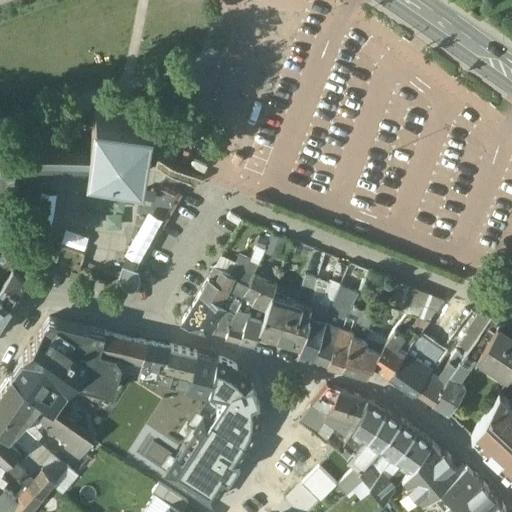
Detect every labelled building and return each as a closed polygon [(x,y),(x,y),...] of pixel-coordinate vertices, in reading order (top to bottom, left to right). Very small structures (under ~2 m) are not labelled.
[(148,114),(95,106),(89,150),(88,157),(140,165),(140,162),(141,159),(148,114)] [(18,145),(15,140),(13,138),(11,137),(8,136),(3,136),(0,136),(0,160),(5,162),(10,162),(12,162),(15,159),(17,157),(18,155),(19,150),(18,145)] [(12,162),(10,162),(13,238),(37,246),(54,252),(55,249),(24,237),(21,162),(89,163),(88,157),(89,150),(19,150),(18,155),(17,157),(15,159),(12,162)] [(161,157),(155,162),(141,159),(140,162),(158,166),(191,183),(195,185),(197,180),(201,182),(203,178),(195,174),(161,157)] [(134,266),(139,268),(183,193),(158,180),(156,184),(176,194),(134,266)] [(55,249),(54,252),(49,264),(77,274),(82,260),(83,256),(85,248),(59,238),(55,249)] [(112,267),(83,256),(82,260),(119,273),(121,267),(113,264),(112,267)] [(243,259),(238,257),(234,268),(240,270),(252,276),(254,272),(258,263),(244,256),(243,259)] [(264,262),(260,260),(258,263),(254,272),(258,274),(264,262)] [(4,262),(0,267),(0,275),(8,266),(4,262)] [(121,267),(119,273),(119,277),(120,281),(123,284),(126,286),(130,287),(133,287),(136,285),(139,282),(141,278),(141,273),(139,268),(134,266),(122,262),(121,267)] [(215,266),(209,277),(215,280),(222,269),(215,266)] [(222,269),(215,280),(227,287),(231,278),(233,274),(222,269)] [(13,270),(0,288),(0,295),(10,304),(24,281),(13,270)] [(252,276),(240,270),(235,280),(248,285),(252,276)] [(258,274),(254,272),(248,285),(244,294),(254,299),(255,298),(267,305),(271,292),(275,282),(258,274)] [(318,276),(305,272),(298,295),(311,299),(316,283),(318,276)] [(215,280),(209,277),(200,292),(211,298),(220,303),(221,302),(223,296),(227,287),(215,280)] [(235,280),(231,278),(227,287),(223,296),(239,303),(242,297),(244,294),(248,285),(235,280)] [(445,297),(399,279),(390,294),(434,311),(445,297)] [(337,290),(316,283),(311,304),(310,306),(320,309),(328,312),(337,290)] [(328,312),(325,319),(339,324),(358,290),(341,284),(337,290),(328,312)] [(211,298),(200,292),(182,322),(198,327),(207,311),(202,309),(211,298)] [(262,317),(258,330),(300,344),(310,315),(308,314),(310,306),(311,304),(271,292),(267,305),(265,309),(262,317)] [(254,299),(244,294),(242,297),(252,303),(254,299)] [(0,319),(10,304),(0,295),(0,319)] [(211,298),(202,309),(207,311),(198,327),(210,330),(225,308),(226,306),(221,302),(220,303),(211,298)] [(267,305),(255,298),(254,299),(252,303),(265,309),(267,305)] [(472,308),(451,300),(448,308),(466,316),(472,308)] [(385,303),(372,327),(378,331),(393,306),(385,303)] [(226,334),(226,335),(240,338),(248,314),(249,310),(238,306),(234,313),(226,334)] [(234,313),(225,308),(210,330),(226,334),(234,313)] [(361,308),(356,321),(369,325),(374,312),(361,308)] [(328,312),(320,309),(317,317),(325,319),(328,312)] [(477,310),(471,322),(481,329),(491,315),(477,310)] [(428,319),(408,311),(403,318),(417,324),(412,329),(413,330),(417,333),(417,332),(418,333),(428,319)] [(262,317),(248,314),(240,338),(254,342),(258,330),(262,317)] [(300,344),(298,351),(313,356),(325,319),(317,317),(310,314),(310,315),(300,344)] [(470,345),(460,359),(465,363),(498,318),(491,315),(481,329),(470,345)] [(50,318),(12,372),(42,400),(41,400),(41,401),(54,410),(73,382),(113,392),(121,361),(115,353),(100,349),(105,331),(50,318)] [(325,319),(313,356),(327,361),(335,338),(334,338),(339,324),(325,319)] [(353,329),(348,343),(349,343),(341,365),(365,373),(372,361),(377,350),(363,342),(372,327),(356,321),(353,329)] [(335,338),(327,361),(341,365),(349,343),(348,343),(353,329),(339,324),(334,338),(335,338)] [(511,335),(498,326),(478,355),(508,376),(511,369),(511,335)] [(385,340),(378,350),(377,350),(372,361),(389,372),(403,351),(396,346),(405,335),(395,327),(385,340)] [(146,339),(106,330),(105,331),(100,349),(115,353),(136,359),(146,339)] [(405,335),(396,346),(403,351),(404,349),(413,338),(415,336),(411,333),(408,331),(405,335)] [(418,333),(417,332),(417,333),(415,336),(413,338),(416,340),(414,344),(416,345),(422,350),(428,341),(418,333)] [(413,338),(404,349),(412,354),(416,345),(414,344),(416,340),(413,338)] [(170,344),(146,339),(136,359),(163,366),(170,344)] [(463,340),(450,358),(456,363),(460,359),(470,345),(463,340)] [(440,343),(436,348),(441,352),(445,347),(440,343)] [(197,350),(170,344),(163,366),(191,374),(197,350)] [(433,346),(423,361),(429,367),(441,352),(436,348),(433,346)] [(403,351),(389,372),(404,382),(420,359),(412,354),(404,349),(403,351)] [(191,374),(185,387),(207,395),(220,399),(210,416),(203,410),(163,473),(211,502),(251,440),(258,426),(260,408),(257,390),(247,374),(232,361),(220,357),(197,350),(191,374)] [(429,367),(415,389),(432,400),(449,374),(449,373),(456,363),(450,358),(441,369),(439,373),(433,369),(429,367)] [(158,380),(163,366),(136,359),(130,372),(158,380)] [(420,359),(404,382),(415,389),(429,367),(423,361),(420,359)] [(456,363),(449,373),(449,374),(458,379),(468,365),(465,363),(460,359),(456,363)] [(185,387),(191,374),(163,366),(158,380),(185,387)] [(12,372),(0,389),(0,407),(19,424),(23,419),(28,414),(35,407),(41,401),(41,400),(42,400),(12,372)] [(449,374),(432,400),(443,408),(460,381),(458,379),(449,374)] [(460,381),(443,408),(448,411),(465,384),(460,381)] [(328,384),(309,406),(318,409),(329,396),(336,386),(328,384)] [(367,396),(340,388),(327,412),(345,418),(355,421),(367,397),(367,396)] [(511,402),(499,391),(472,434),(479,441),(481,440),(487,445),(483,450),(497,464),(499,461),(511,473),(511,474),(511,476),(511,477),(511,402)] [(385,407),(367,397),(355,421),(345,418),(339,430),(345,435),(342,438),(352,446),(351,447),(353,448),(354,447),(356,448),(356,447),(356,446),(364,436),(365,436),(385,407)] [(54,410),(41,401),(35,407),(45,421),(47,424),(68,440),(65,443),(81,455),(92,439),(54,410)] [(318,409),(309,406),(300,418),(317,432),(324,419),(327,412),(318,409)] [(19,424),(0,407),(0,426),(9,434),(19,424)] [(35,407),(28,414),(38,426),(45,421),(35,407)] [(385,407),(365,436),(364,436),(359,442),(371,454),(379,445),(379,444),(400,416),(385,407)] [(345,418),(327,412),(324,419),(339,430),(345,418)] [(379,444),(379,445),(394,455),(415,427),(400,416),(379,444)] [(28,424),(23,419),(19,424),(24,428),(28,424)] [(415,427),(394,455),(409,467),(431,439),(415,427)] [(18,447),(0,431),(0,456),(5,461),(12,454),(12,453),(18,447)] [(92,439),(81,455),(88,461),(101,445),(92,439)] [(409,467),(402,476),(422,500),(432,492),(458,470),(457,469),(458,469),(452,462),(454,460),(443,447),(441,450),(431,439),(409,467)] [(479,441),(476,444),(483,450),(487,445),(481,440),(479,441)] [(356,447),(356,448),(354,447),(353,448),(353,449),(347,457),(356,464),(360,467),(366,460),(371,454),(359,442),(356,446),(356,447)] [(12,454),(5,461),(19,474),(23,469),(25,466),(12,454)] [(377,474),(366,460),(360,467),(358,469),(364,476),(370,483),(377,474)] [(458,469),(457,469),(458,470),(432,492),(446,508),(481,478),(473,469),(466,461),(458,469)] [(511,474),(511,473),(499,461),(497,464),(496,466),(509,478),(511,476),(511,474)] [(356,464),(338,481),(346,491),(364,476),(358,469),(360,467),(356,464)] [(68,465),(56,478),(55,478),(54,479),(53,480),(62,490),(77,474),(68,465)] [(34,475),(28,482),(42,494),(53,480),(54,479),(42,466),(34,475)] [(304,481),(321,499),(337,484),(320,466),(304,481)] [(34,475),(23,469),(19,474),(28,482),(34,475)] [(377,474),(370,483),(383,500),(395,485),(381,469),(377,474)] [(481,478),(446,508),(449,511),(473,511),(495,494),(494,493),(481,478)] [(188,501),(159,481),(153,491),(170,503),(182,510),(188,501)] [(17,495),(4,510),(0,506),(0,511),(26,511),(42,494),(28,482),(17,495)] [(17,495),(1,483),(0,484),(0,506),(4,510),(17,495)] [(495,494),(473,511),(506,511),(508,510),(508,509),(498,498),(495,495),(495,494)] [(184,511),(182,510),(170,503),(163,511),(184,511)]
